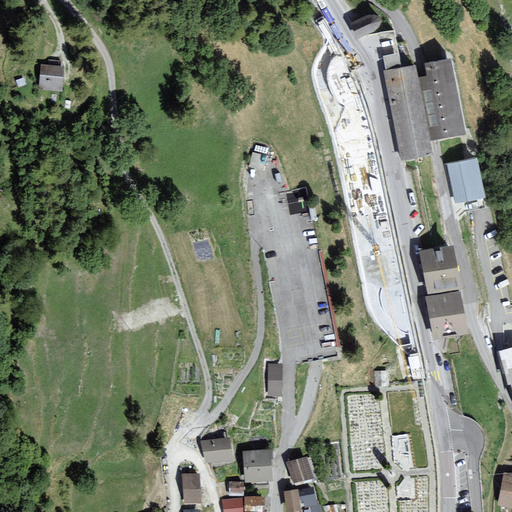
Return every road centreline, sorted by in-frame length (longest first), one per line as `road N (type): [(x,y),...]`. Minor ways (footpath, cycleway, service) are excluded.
road 1 (tertiary): [(441,428),(374,97),(323,0)]
road 2 (residential): [(511,401),(473,325),(417,59),(397,15),(376,0)]
road 3 (track): [(203,408),(209,398),(202,353),(168,248),(121,162),(102,46)]
road 4 (unclassified): [(217,511),(199,461),(181,450),(171,459),(175,511)]
